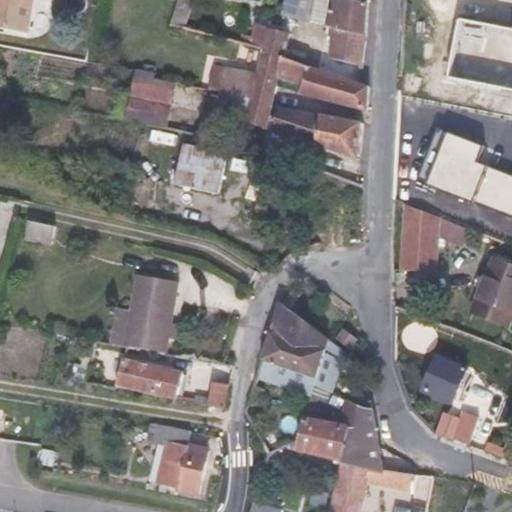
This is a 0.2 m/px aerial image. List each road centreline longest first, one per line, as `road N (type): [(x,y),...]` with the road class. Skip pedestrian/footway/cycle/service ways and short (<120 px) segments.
road 1 (residential): [(379,263),(313,266),(275,283),(255,322),(235,409),(240,460),(228,511)]
road 2 (residential): [(379,263),(383,365),(404,433),(419,448),(494,473)]
road 3 (residential): [(390,0),(379,263)]
